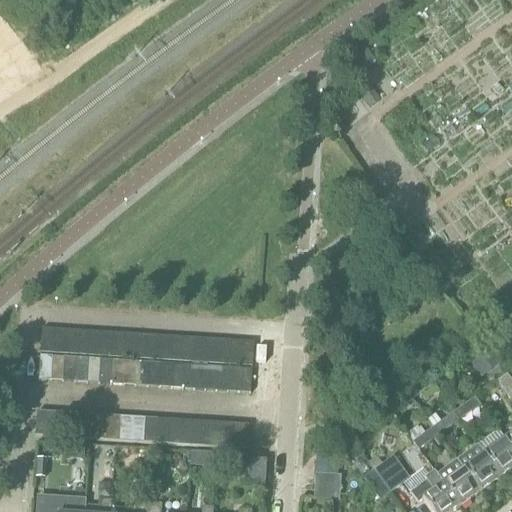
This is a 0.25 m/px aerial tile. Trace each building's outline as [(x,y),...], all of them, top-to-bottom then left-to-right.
[(351,79),(375,63),(367,52),(344,69),(351,79)] [(365,81),(354,89),(369,109),(380,101),(365,81)] [(40,355),(53,355),(54,331),(42,331),(40,355)] [(66,332),(54,331),(53,355),(64,356),(66,332)] [(66,332),(64,356),(76,357),(77,333),(66,332)] [(89,334),(77,333),(76,357),(88,358),(89,334)] [(89,334),(88,358),(99,358),(101,334),(89,334)] [(113,335),(101,334),(99,358),(111,359),(113,335)] [(113,335),(111,359),(123,360),(124,336),(113,335)] [(136,337),(124,336),(123,360),(134,361),(136,337)] [(136,337),(134,361),(146,361),(148,337),(136,337)] [(159,338),(148,337),(146,361),(158,362),(159,338)] [(158,362),(169,363),(171,339),(159,338),(158,362)] [(183,340),(171,339),(169,363),(181,364),(183,340)] [(194,340),(183,340),(181,364),(193,364),(194,340)] [(194,340),(193,364),(205,365),(206,341),(194,340)] [(205,365),(216,366),(218,342),(206,341),(205,365)] [(216,366),(228,367),(229,343),(218,342),(216,366)] [(228,367),(240,367),(241,343),(229,343),(228,367)] [(252,368),(254,344),(241,343),(240,367),(252,368)] [(467,362),(476,374),(497,359),(489,347),(467,362)] [(265,364),(266,349),(256,349),(256,364),(265,364)] [(38,382),(50,383),(51,359),(40,358),(38,382)] [(63,359),(51,359),(50,383),(62,383),(63,359)] [(62,383),(74,384),(75,360),(63,359),(62,383)] [(88,361),(75,360),(74,384),(86,385),(88,361)] [(100,362),(88,361),(86,385),(98,386),(100,362)] [(112,362),(100,362),(98,386),(110,386),(112,362)] [(123,363),(112,362),(110,386),(122,387),(123,363)] [(135,364),(123,363),(122,387),(134,388),(135,364)] [(147,365),(135,364),(134,388),(145,389),(147,365)] [(159,365),(147,365),(145,389),(158,389),(159,365)] [(173,366),(159,365),(158,389),(171,390),(173,366)] [(184,367),(173,366),(171,390),(182,391),(184,367)] [(184,367),(182,391),(194,392),(195,368),(184,367)] [(194,392),(205,392),(207,368),(195,368),(194,392)] [(205,392),(216,393),(217,382),(218,369),(207,368),(205,392)] [(229,370),(218,369),(217,382),(216,393),(227,394),(229,370)] [(227,394),(239,395),(240,371),(229,370),(227,394)] [(252,371),(240,371),(239,395),(250,395),(252,371)] [(511,384),(506,377),(497,383),(511,404),(511,384)] [(480,408),(475,399),(454,414),(459,423),(480,408)] [(49,414),(36,414),(35,438),(47,439),(49,414)] [(60,415),(49,414),(47,439),(59,439),(60,415)] [(428,422),(433,429),(439,437),(459,423),(454,414),(441,423),(436,416),(428,422)] [(73,416),(60,415),(59,439),(72,440),(73,416)] [(84,417),(73,416),(72,440),(83,441),(84,417)] [(96,418),(84,417),(83,441),(95,442),(96,418)] [(108,418),(96,418),(95,442),(107,442),(108,418)] [(121,419),(108,418),(107,442),(119,443),(121,419)] [(133,420),(121,419),(119,443),(132,444),(133,420)] [(132,444),(143,445),(145,421),(133,420),(132,444)] [(143,445),(156,445),(157,421),(145,421),(143,445)] [(170,422),(157,421),(156,445),(168,446),(170,422)] [(180,423),(170,422),(168,446),(179,447),(180,423)] [(180,423),(179,447),(190,448),(192,424),(180,423)] [(203,424),(192,424),(190,448),(202,448),(203,424)] [(202,448),(213,449),(214,425),(203,424),(202,448)] [(226,426),(214,425),(213,449),(224,450),(226,426)] [(226,426),(224,450),(235,451),(237,427),(226,426)] [(248,427),(237,427),(235,451),(247,451),(248,427)] [(439,437),(433,429),(412,444),(418,452),(439,437)] [(511,451),(505,442),(484,457),(500,479),(511,470),(511,451)] [(477,447),(456,462),(479,494),(500,479),(484,457),(477,447)] [(216,469),(217,456),(204,455),(204,469),(216,469)] [(373,472),(389,495),(390,495),(410,481),(393,458),(373,472)] [(36,479),(43,479),(44,460),(37,460),(36,479)] [(249,461),(247,490),(265,491),(266,462),(249,461)] [(456,462),(437,476),(435,477),(458,509),(479,494),(456,462)] [(435,477),(437,476),(434,472),(424,480),(426,483),(410,495),(418,506),(423,502),(429,511),(454,511),(458,509),(435,477)] [(388,495),(372,473),(362,480),(378,502),(388,495)] [(314,476),(314,489),(338,491),(339,478),(314,476)] [(338,491),(314,489),(313,501),(338,503),(338,491)] [(59,511),(61,499),(48,498),(46,511),(59,511)] [(110,511),(111,502),(101,502),(99,511),(110,511)]
